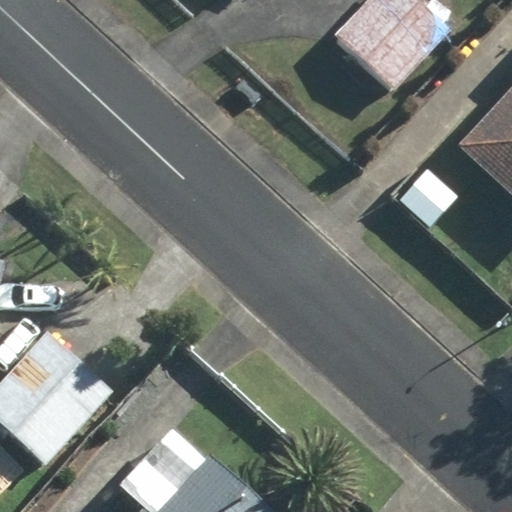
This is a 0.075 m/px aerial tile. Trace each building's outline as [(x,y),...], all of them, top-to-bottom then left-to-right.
[(361,0),(322,43),(383,100),(441,40),(397,0),(361,0)] [(511,79),(440,157),(511,224),(511,63),(509,67),(511,69),(511,79)] [(0,290),(10,254),(0,250),(0,290)] [(50,324),(0,376),(0,408),(49,454),(115,384),(50,324)] [(132,511),(282,511),(201,438),(132,511)] [(54,469),(23,440),(3,462),(35,491),(54,469)]
